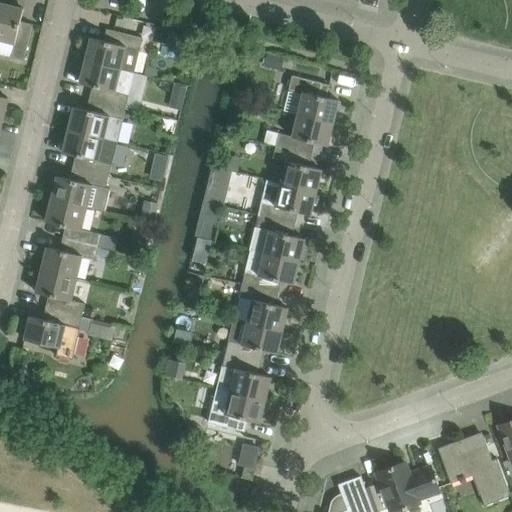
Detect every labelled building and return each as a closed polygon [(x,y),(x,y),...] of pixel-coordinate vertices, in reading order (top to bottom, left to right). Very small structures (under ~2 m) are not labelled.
[(0,40),(14,44),(11,57),(24,60),(33,23),(32,23),(32,24),(31,30),(19,27),(24,8),(1,3),(0,5),(0,40)] [(170,30),(157,27),(155,39),(167,42),(170,30)] [(91,38),(85,60),(134,72),(143,38),(113,30),(110,42),(104,41),(91,38)] [(264,65),(276,68),(279,55),(267,52),(264,65)] [(85,60),(80,83),(93,87),(99,88),(96,100),(126,107),(134,72),(85,60)] [(303,92),(298,114),(333,123),(339,100),(326,97),(329,85),(293,76),(290,89),(303,92)] [(172,94),(185,97),(188,87),(175,84),(172,94)] [(0,120),(3,121),(8,98),(0,96),(0,120)] [(117,142),(126,107),(96,100),(93,112),(74,107),(68,130),(117,142)] [(328,146),(333,123),(298,114),(292,136),(279,133),(276,146),(312,155),(315,143),(328,146)] [(68,130),(63,152),(76,156),(82,157),(79,169),(109,176),(117,142),(68,130)] [(286,162),(281,184),(316,192),(322,169),(309,166),(312,155),(276,146),(273,158),(286,162)] [(51,199),(87,207),(106,212),(111,190),(106,189),(109,176),(79,169),(76,181),(57,176),(51,199)] [(165,174),(153,171),(151,179),(163,182),(165,174)] [(262,202),(259,215),(295,224),(298,212),(311,215),(316,192),(281,184),(267,180),(262,202)] [(51,199),(46,222),(65,226),(72,228),(69,239),(99,247),(102,234),(81,229),(87,207),(51,199)] [(206,202),(204,209),(220,213),(222,206),(206,202)] [(292,236),(295,224),(259,215),(256,227),(250,249),(264,253),(299,261),(305,239),(292,236)] [(213,240),(215,232),(199,228),(197,236),(213,240)] [(47,247),(41,270),(77,278),(82,256),(96,260),(99,247),(69,239),(66,251),(60,250),(47,247)] [(241,284),(278,293),(281,281),(294,284),(299,261),(264,253),(250,249),(241,284)] [(41,270),(36,292),(48,295),(55,297),(52,309),(82,316),(85,304),(71,300),(77,278),(41,270)] [(247,322),(282,331),(288,308),(275,305),(278,293),(241,284),(238,296),(252,300),(247,322)] [(23,319),(19,334),(25,335),(24,339),(60,348),(58,356),(73,360),(81,329),(90,332),(93,319),(82,316),(52,309),(49,321),(43,319),(30,316),(29,320),(23,319)] [(225,353),(261,362),(264,350),(277,353),(282,331),(247,322),(233,318),(228,340),(225,353)] [(230,391),(266,400),(271,377),(258,374),(261,362),(225,353),(217,388),(230,391)] [(208,422),(244,432),(248,419),(260,423),(266,400),(230,391),(217,388),(208,422)] [(511,420),(498,426),(511,462),(511,461),(511,420)] [(438,448),(451,483),(473,475),(484,505),(510,496),(497,458),(492,460),(482,432),(438,448)] [(244,444),(239,464),(253,467),(257,448),(244,444)] [(418,500),(417,495),(438,488),(430,467),(409,474),(404,462),(376,472),(380,482),(368,486),(378,511),(389,508),(390,510),(418,500)] [(244,467),(242,478),(252,480),(255,469),(244,467)] [(373,511),(360,476),(338,484),(342,496),(335,499),(334,503),(331,502),(328,511),(373,511)]
